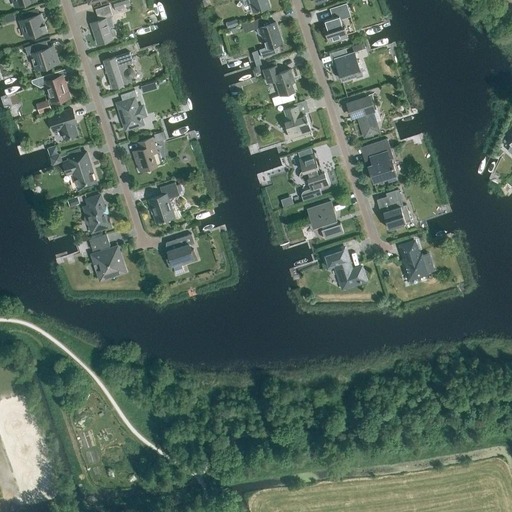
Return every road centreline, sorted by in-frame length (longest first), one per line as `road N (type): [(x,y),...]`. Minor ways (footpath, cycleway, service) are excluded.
road 1 (unclassified): [(377,250),(295,0)]
road 2 (unclassified): [(143,244),(64,0)]
